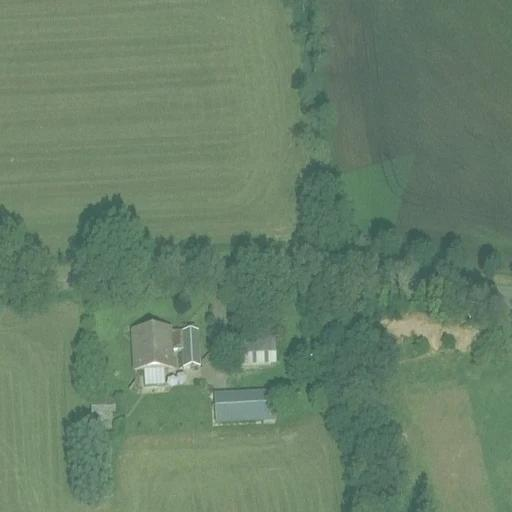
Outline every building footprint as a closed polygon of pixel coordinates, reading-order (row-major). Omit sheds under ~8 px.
[(293,343),(303,339),(295,322),(285,327),(293,343)] [(170,329),(132,331),(134,371),(172,369),(171,352),(182,351),(183,368),(199,367),(197,331),(170,333),(170,329)] [(274,338),(234,340),(230,341),(232,368),(275,365),(274,338)] [(303,366),(323,364),(321,352),(301,354),(303,366)] [(208,431),(206,388),(144,392),(146,434),(208,431)] [(261,397),(213,399),(215,424),(263,422),(261,397)]
